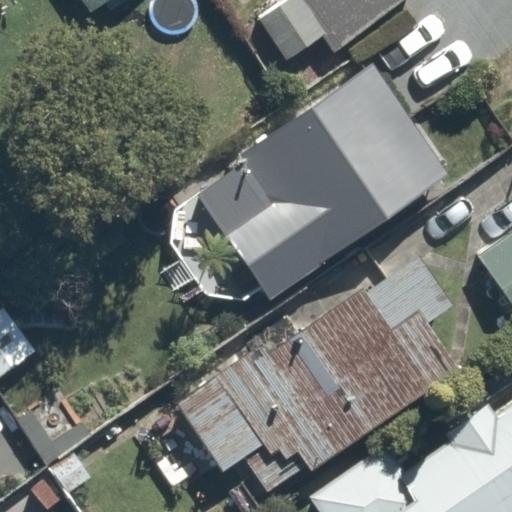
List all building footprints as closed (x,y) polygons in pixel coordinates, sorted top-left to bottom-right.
[(88,0),(96,11),(110,0),(88,0)] [(226,0),(241,19),(264,0),(226,0)] [(406,0),(278,0),(259,13),(288,56),(306,44),(319,63),(408,2),(406,0)] [(455,182),(373,70),(205,193),(225,221),(176,257),(219,315),(249,293),(262,311),(325,265),(331,273),(455,182)] [(511,224),(473,253),(511,305),(511,224)] [(273,364),(263,349),(181,407),(230,477),(246,466),(268,498),(299,476),(308,487),(467,375),(435,329),(462,310),(425,257),(273,364)] [(43,352),(8,312),(0,319),(0,388),(1,389),(43,352)] [(511,511),(511,403),(408,476),(396,460),(382,470),(374,457),(312,501),(319,511),(511,511)]
